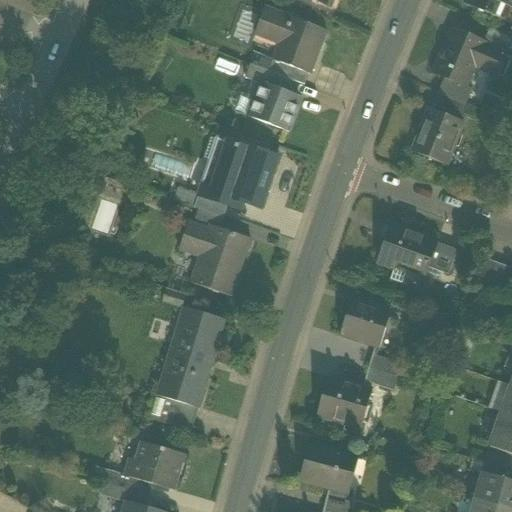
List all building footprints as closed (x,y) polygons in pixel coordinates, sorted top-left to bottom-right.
[(309,0),(330,8),(333,0),(309,0)] [(494,17),(506,22),(511,9),(511,0),(465,0),(464,5),(494,18),(494,17)] [(274,62),(308,75),(320,42),(322,43),(325,33),(270,12),(263,31),(283,39),(275,61),(274,62)] [(484,46),(507,56),(511,43),(511,38),(490,29),(484,43),(485,43),(484,46)] [(445,80),(462,87),(462,86),(471,65),(476,68),(497,77),(507,56),(484,46),(485,43),(484,43),(453,30),(433,75),(445,80)] [(273,61),(269,73),(286,79),(293,82),(303,86),(308,75),(274,62),(275,61),(273,61)] [(462,86),(467,88),(476,68),(471,65),(462,86)] [(281,91),(286,79),(269,73),(250,66),(244,79),(261,86),(262,84),(281,91)] [(281,91),(289,94),(293,82),(286,79),(281,91)] [(445,80),(439,94),(465,105),(472,90),(467,88),(462,86),(462,87),(445,80)] [(248,118),(289,134),(302,99),(289,94),(281,91),(262,84),(261,86),(248,118)] [(461,116),(465,105),(439,94),(434,106),(461,116)] [(411,153),(442,165),(450,146),(454,148),(464,124),(428,110),(411,153)] [(235,146),(227,144),(217,141),(216,142),(211,140),(203,163),(209,165),(219,169),(212,191),(201,187),(198,197),(227,207),(241,211),(244,204),(261,210),(278,159),(235,145),(235,146)] [(209,165),(201,187),(212,191),(219,169),(209,165)] [(227,207),(198,197),(194,208),(198,209),(224,218),(227,207)] [(193,224),(219,233),(220,230),(224,218),(198,209),(193,224)] [(229,297),(231,298),(251,241),(220,230),(219,233),(193,224),(189,223),(180,251),(199,257),(190,283),(229,297)] [(377,263),(395,269),(397,263),(427,273),(428,268),(437,244),(437,242),(391,226),(377,263)] [(428,268),(448,275),(457,251),(437,244),(428,268)] [(474,281),(485,285),(494,262),(482,258),(474,281)] [(485,285),(497,289),(505,266),(494,262),(485,285)] [(424,280),(427,273),(397,263),(395,269),(424,280)] [(511,282),(511,268),(505,266),(497,289),(508,294),(511,282)] [(373,311),(375,306),(352,299),(351,304),(373,311)] [(339,338),(379,351),(386,329),(382,328),(388,310),(375,306),(373,311),(351,304),(339,338)] [(149,420),(191,433),(226,321),(183,308),(178,326),(187,329),(181,348),(175,346),(169,367),(175,369),(166,397),(157,394),(149,420)] [(382,328),(386,329),(392,312),(388,310),(382,328)] [(373,356),(368,369),(397,378),(401,364),(373,356)] [(393,391),(397,378),(368,369),(364,382),(393,391)] [(345,426),(361,430),(372,391),(327,378),(317,414),(346,422),(345,426)] [(511,387),(501,413),(511,417),(511,387)] [(511,417),(501,413),(496,428),(489,448),(511,456),(511,417)] [(152,485),(175,492),(186,456),(140,442),(130,477),(129,478),(152,485)] [(329,488),(348,493),(358,456),(312,444),(302,481),(329,488)] [(489,448),(483,463),(507,469),(511,456),(489,448)] [(502,480),(507,469),(483,463),(479,474),(483,475),(502,480)] [(108,471),(104,484),(149,497),(152,485),(129,478),(130,477),(108,471)] [(483,475),(476,500),(511,509),(511,482),(502,480),(483,475)] [(146,508),(149,497),(104,484),(100,497),(124,504),(125,502),(146,508)] [(329,488),(323,510),(329,511),(347,511),(350,503),(346,502),(348,493),(329,488)] [(511,511),(511,509),(476,500),(472,511),(511,511)] [(121,511),(160,511),(146,508),(125,502),(124,504),(121,511)]
